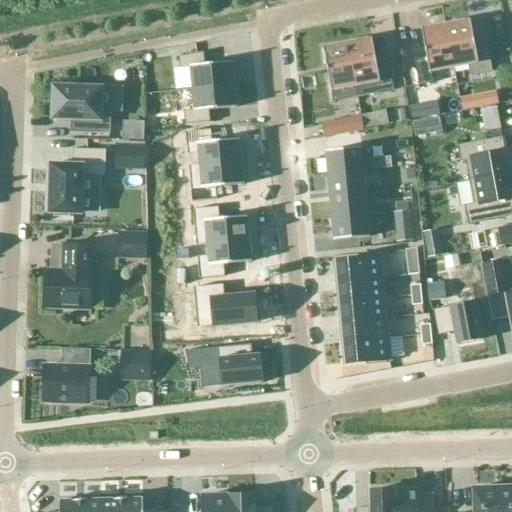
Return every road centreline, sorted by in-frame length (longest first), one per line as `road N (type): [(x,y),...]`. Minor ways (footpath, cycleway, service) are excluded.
road 1 (residential): [(306,411),(268,20),(376,0)]
road 2 (residential): [(0,71),(15,68),(5,465)]
road 3 (residential): [(5,465),(311,456)]
road 4 (residential): [(511,373),(306,411)]
road 5 (residential): [(311,456),(511,450)]
